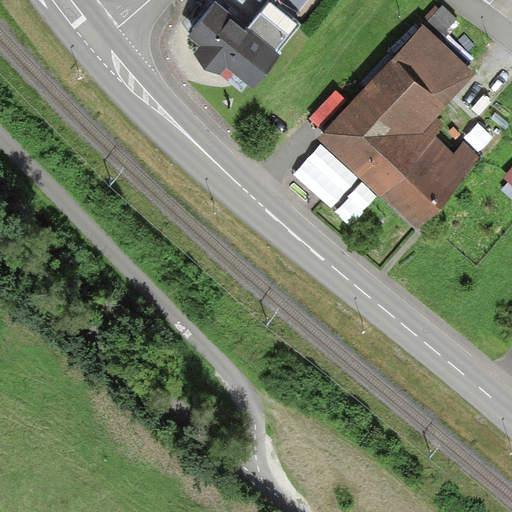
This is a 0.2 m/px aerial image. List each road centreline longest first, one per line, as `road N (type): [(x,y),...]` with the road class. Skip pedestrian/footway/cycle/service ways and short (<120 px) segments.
road 1 (primary): [(511,420),(323,265),(94,50)]
road 2 (unclassified): [(244,466),(258,421),(249,393),(0,134)]
road 3 (unclassified): [(244,466),(0,241)]
